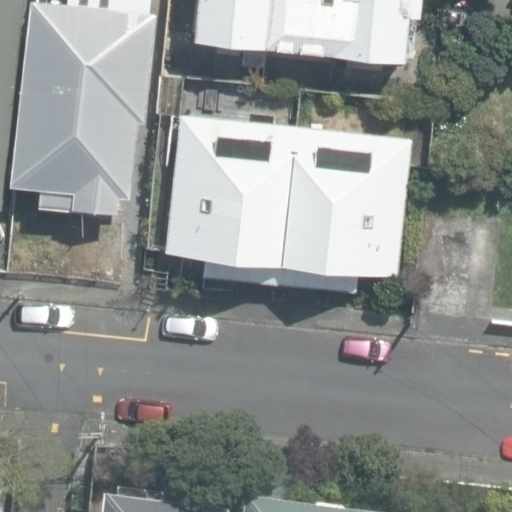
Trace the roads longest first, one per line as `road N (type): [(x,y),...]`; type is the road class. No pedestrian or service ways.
road 1 (residential): [(511,401),(63,353)]
road 2 (residential): [(46,511),(63,353)]
